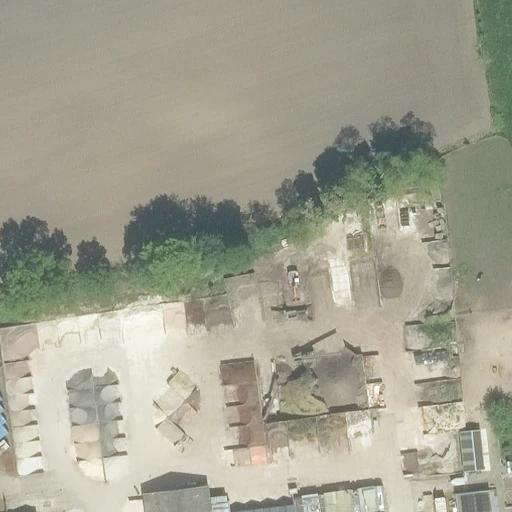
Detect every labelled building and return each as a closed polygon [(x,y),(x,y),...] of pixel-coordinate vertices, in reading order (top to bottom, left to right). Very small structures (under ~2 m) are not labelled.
[(229,296),(186,299),(188,325),(231,322),(229,296)] [(26,348),(40,346),(36,322),(0,327),(0,328),(9,395),(33,392),(26,348)] [(165,391),(156,399),(168,414),(200,388),(184,369),(162,387),(165,391)] [(233,447),(235,467),(273,462),(272,460),(291,457),(286,419),(264,422),(258,380),(238,383),(247,445),(233,447)] [(487,440),(485,427),(459,431),(465,471),(485,467),(481,441),(487,440)] [(19,468),(20,472),(44,470),(43,456),(35,457),(36,466),(19,468)] [(144,511),(209,511),(206,488),(143,496),(144,511)] [(491,511),(489,491),(455,495),(457,511),(491,511)]
